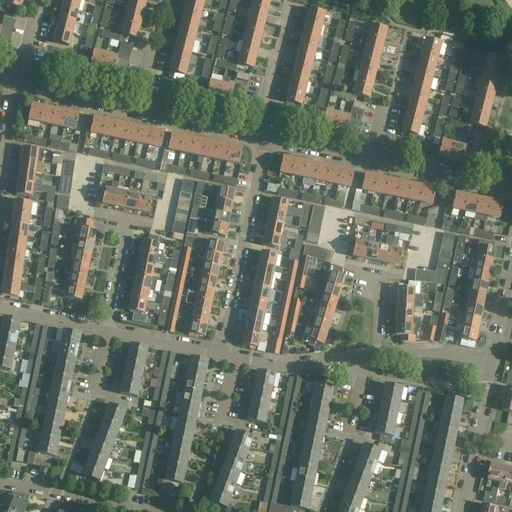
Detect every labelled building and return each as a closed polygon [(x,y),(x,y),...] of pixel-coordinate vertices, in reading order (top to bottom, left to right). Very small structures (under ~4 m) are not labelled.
[(22,0),(5,0),(4,5),(6,5),(20,9),(22,0)] [(77,11),(79,0),(63,0),(62,7),(77,11)] [(142,15),(145,4),(129,0),(127,11),(142,15)] [(225,11),(227,1),(221,0),(220,0),(218,9),(225,11)] [(253,0),(252,7),(267,11),(270,0),(253,0)] [(237,4),(230,2),(228,11),(234,13),(237,4)] [(187,3),(184,14),(199,18),(202,7),(187,3)] [(62,7),(59,19),(74,23),(77,11),(62,7)] [(94,7),(92,15),(99,17),(101,8),(94,7)] [(252,7),(249,19),(264,23),(267,11),(252,7)] [(104,9),(102,17),(109,19),(111,11),(104,9)] [(309,9),(306,21),(322,25),(325,13),(309,9)] [(139,27),(142,15),(127,11),(124,23),(139,27)] [(184,14),(181,26),(196,30),(199,18),(184,14)] [(214,23),(221,24),(224,15),(217,14),(214,23)] [(89,27),(96,29),(99,17),(92,15),(89,27)] [(226,16),(224,25),(231,27),(233,18),(226,16)] [(109,19),(102,17),(99,27),(106,29),(109,19)] [(4,18),(1,25),(13,28),(15,21),(4,18)] [(59,19),(56,30),(71,34),(74,23),(59,19)] [(249,19),(246,30),(261,34),(264,23),(249,19)] [(339,20),(337,29),(343,31),(345,22),(339,20)] [(319,37),(322,25),(306,21),(303,33),(319,37)] [(121,35),(134,38),(136,39),(139,27),(124,23),(121,35)] [(219,34),(221,24),(214,23),(212,32),(219,34)] [(346,31),(353,33),(355,25),(348,23),(346,31)] [(1,25),(0,28),(0,33),(11,36),(13,28),(1,25)] [(229,36),(231,27),(224,25),(222,34),(229,36)] [(371,25),(368,37),(384,41),(387,29),(371,25)] [(193,41),(196,30),(181,26),(178,37),(193,41)] [(86,38),(93,40),(96,29),(89,27),(86,38)] [(341,40),(343,31),(337,29),(334,39),(341,40)] [(56,30),(53,42),(68,46),(70,40),(73,41),(74,35),(71,34),(56,30)] [(258,46),(261,34),(246,30),(243,41),(258,46)] [(109,40),(111,33),(102,31),(100,38),(109,40)] [(351,43),(353,33),(346,31),(344,41),(351,43)] [(11,36),(0,33),(0,41),(9,44),(11,36)] [(120,35),(111,33),(109,40),(118,43),(120,35)] [(300,44),(316,48),(319,37),(303,33),(300,44)] [(175,49),(190,53),(193,41),(178,37),(175,49)] [(211,37),(208,46),(215,48),(218,38),(211,37)] [(384,41),(368,37),(365,48),(381,53),(384,41)] [(89,56),(93,40),(86,38),(86,41),(82,40),(79,53),(89,56)] [(218,48),(226,50),(228,41),(221,39),(218,48)] [(425,39),(422,51),(438,55),(444,56),(446,45),(441,43),(425,39)] [(121,43),(119,47),(131,50),(133,44),(121,41),(121,43)] [(255,57),(258,46),(243,41),(240,53),(255,57)] [(452,42),(450,49),(455,50),(453,59),(460,60),(462,52),(463,45),(452,42)] [(333,43),(331,52),(337,54),(340,45),(333,43)] [(313,60),(316,48),(300,44),(297,56),(313,60)] [(215,48),(208,46),(206,55),(213,57),(215,48)] [(340,54),(347,56),(349,48),(343,46),(340,54)] [(130,56),(131,50),(119,47),(118,53),(130,56)] [(226,50),(218,48),(216,57),(223,59),(226,50)] [(381,53),(365,48),(362,60),(378,64),(381,53)] [(187,64),(190,53),(175,49),(172,60),(187,64)] [(101,70),(106,51),(100,50),(99,52),(93,51),(91,61),(75,57),(73,65),(90,69),(90,67),(101,70)] [(113,71),(115,65),(116,59),(117,57),(111,55),(112,53),(106,51),(101,70),(113,72),(113,71)] [(435,66),(438,55),(422,51),(419,62),(435,66)] [(337,54),(331,52),(328,62),(335,64),(337,54)] [(128,62),(130,56),(118,53),(117,57),(116,59),(128,62)] [(255,57),(240,53),(237,65),(252,69),(255,57)] [(463,61),(470,63),(472,55),(465,53),(463,61)] [(345,66),(347,56),(340,54),(338,64),(345,66)] [(487,54),(484,66),(500,70),(503,58),(487,54)] [(310,71),(313,60),(297,56),(294,67),(310,71)] [(127,68),(128,62),(116,59),(115,65),(127,68)] [(203,68),(210,70),(212,61),(205,59),(203,68)] [(460,60),(453,59),(450,69),(457,70),(460,60)] [(187,64),(172,60),(169,72),(184,76),(186,70),(192,72),(193,65),(187,64)] [(359,71),(375,76),(378,64),(362,60),(359,71)] [(225,70),(227,63),(218,61),(216,68),(225,70)] [(467,73),(470,63),(463,61),(460,71),(467,73)] [(432,78),(435,66),(419,62),(416,74),(432,78)] [(227,63),(225,70),(235,72),(236,65),(227,63)] [(127,68),(115,65),(113,71),(125,75),(127,68)] [(325,75),(332,77),(334,68),(327,66),(325,75)] [(497,82),(500,70),(484,66),(481,78),(497,82)] [(307,83),(310,71),(294,67),(291,78),(307,83)] [(210,70),(203,68),(200,78),(190,75),(188,83),(205,87),(210,70)] [(335,77),(342,79),(344,71),(337,69),(335,77)] [(372,87),(375,76),(359,71),(356,83),(372,87)] [(249,76),(237,73),(235,80),(247,83),(249,76)] [(447,82),(454,83),(456,75),(449,73),(447,82)] [(429,89),(432,78),(416,74),(413,85),(429,89)] [(210,81),(206,96),(218,99),(223,78),(212,75),(210,81)] [(332,77),(325,75),(322,85),(329,87),(332,77)] [(457,84),(463,86),(466,78),(459,76),(457,84)] [(342,79),(335,77),(332,87),(339,89),(342,79)] [(476,77),(473,88),(478,90),(494,94),(497,82),(481,78),(476,77)] [(223,78),(218,99),(229,102),(233,87),(228,85),(230,79),(223,78)] [(304,94),(307,83),(291,78),(288,90),(304,94)] [(451,93),(454,83),(447,82),(444,92),(451,93)] [(369,99),(372,87),(356,83),(353,95),(369,99)] [(463,86),(457,84),(454,94),(461,96),(463,86)] [(426,101),(429,89),(413,85),(411,97),(426,101)] [(319,98),(326,100),(328,91),(321,89),(319,98)] [(304,94),(288,90),(285,102),(301,106),(304,94)] [(341,100),(343,93),(334,90),(332,97),(341,100)] [(491,105),(494,94),(478,90),(475,101),(491,105)] [(343,93),(341,100),(351,102),(353,95),(343,93)] [(441,105),(448,106),(450,98),(443,96),(441,105)] [(423,112),(426,101),(411,97),(408,108),(423,112)] [(322,115),(326,100),(319,98),(316,107),(313,107),(312,112),(322,115)] [(453,99),(451,107),(458,109),(460,101),(453,99)] [(488,117),(491,105),(475,101),(472,113),(488,117)] [(352,108),(364,111),(365,105),(353,102),(352,108)] [(39,129),(40,123),(43,107),(32,104),(27,126),(39,129)] [(445,116),(448,106),(441,105),(438,115),(445,116)] [(40,123),(52,125),(55,109),(43,107),(40,123)] [(455,119),(458,109),(451,107),(448,117),(455,119)] [(362,116),(364,111),(352,108),(351,113),(362,116)] [(405,120),(420,124),(423,112),(408,108),(405,120)] [(52,125),(63,127),(67,112),(55,109),(52,125)] [(322,126),(334,129),(338,114),(326,111),(322,126)] [(78,114),(67,112),(63,127),(75,130),(78,114)] [(349,119),(361,122),(362,116),(351,113),(350,117),(349,119)] [(485,128),(488,117),(472,113),(469,124),(485,128)] [(338,114),(334,129),(345,132),(346,131),(348,124),(349,119),(350,117),(349,117),(338,114)] [(90,133),(102,135),(105,120),(93,117),(90,133)] [(359,127),(361,122),(349,119),(348,124),(359,127)] [(435,128),(442,130),(444,121),(437,119),(435,128)] [(105,120),(102,135),(113,138),(117,122),(105,120)] [(420,124),(405,120),(402,132),(417,136),(420,124)] [(458,130),(460,123),(451,120),(448,120),(446,127),(458,130)] [(125,140),(128,125),(117,122),(113,138),(125,140)] [(460,123),(458,130),(467,132),(469,125),(460,123)] [(359,127),(348,124),(346,131),(358,134),(359,127)] [(137,143),(140,127),(128,125),(125,140),(137,143)] [(148,145),(152,129),(140,127),(137,143),(148,145)] [(442,130),(435,128),(432,138),(439,140),(442,130)] [(163,132),(152,129),(148,145),(160,148),(163,132)] [(470,132),(468,139),(480,142),(481,135),(470,132)] [(180,152),(183,136),(171,134),(168,149),(180,152)] [(28,136),(26,143),(35,145),(37,138),(28,136)] [(192,154),(195,138),(183,136),(180,152),(192,154)] [(37,138),(35,145),(45,147),(46,140),(37,138)] [(202,164),(203,156),(207,141),(195,138),(192,154),(198,155),(197,163),(202,164)] [(480,142),(468,139),(466,146),(478,149),(480,142)] [(450,159),(454,143),(442,140),(438,156),(450,159)] [(59,150),(60,143),(51,141),(49,148),(59,150)] [(207,141),(203,156),(215,159),(218,143),(207,141)] [(60,143),(59,150),(68,152),(69,145),(60,143)] [(218,143),(215,159),(227,161),(230,146),(218,143)] [(462,162),(462,161),(464,153),(466,146),(454,143),(450,159),(462,162)] [(242,148),(230,146),(227,161),(239,164),(242,148)] [(478,149),(466,146),(464,153),(476,156),(478,149)] [(22,147),(21,159),(36,161),(41,162),(43,150),(38,149),(22,147)] [(90,149),(88,156),(97,158),(99,151),(90,149)] [(99,151),(97,158),(107,160),(108,153),(99,151)] [(53,155),(52,164),(62,166),(62,165),(74,166),(75,156),(60,154),(60,153),(54,152),(53,155)] [(476,156),(464,153),(462,161),(474,164),(476,156)] [(113,154),(111,161),(120,163),(122,156),(113,154)] [(122,156),(120,163),(130,165),(131,158),(122,156)] [(292,175),(295,159),(283,157),(280,173),(292,175)] [(19,171),(35,173),(41,174),(43,163),(36,162),(36,161),(20,159),(19,171)] [(136,159),(134,166),(144,168),(145,161),(136,159)] [(295,159),(292,175),(303,178),(307,162),(295,159)] [(162,160),(160,171),(175,174),(177,168),(168,166),(168,162),(167,161),(162,160)] [(145,161),(144,168),(153,170),(154,163),(145,161)] [(307,162),(303,178),(315,180),(318,164),(307,162)] [(318,164),(315,180),(314,184),(326,186),(327,182),(330,167),(318,164)] [(60,176),(72,178),(74,166),(62,165),(62,166),(60,176)] [(103,165),(102,172),(120,176),(121,169),(103,165)] [(338,185),(342,169),(330,167),(327,182),(338,185)] [(177,168),(175,174),(177,174),(185,176),(186,170),(177,168)] [(121,169),(120,176),(129,178),(131,171),(121,169)] [(353,172),(342,169),(338,185),(337,189),(343,190),(343,189),(355,191),(355,188),(356,188),(358,177),(353,176),(353,172)] [(191,170),(189,177),(199,179),(200,172),(198,172),(191,170)] [(17,182),(41,186),(42,181),(34,179),(35,173),(19,171),(17,182)] [(135,172),(134,179),(143,181),(144,174),(135,172)] [(200,172),(199,179),(208,181),(209,174),(203,173),(200,172)] [(145,174),(144,174),(143,181),(141,191),(136,211),(148,213),(152,193),(147,192),(149,181),(155,182),(156,175),(145,173),(145,174)] [(364,179),(358,177),(356,188),(362,189),(362,190),(374,192),(377,176),(365,174),(364,179)] [(214,175),(212,182),(222,184),(223,177),(214,175)] [(58,188),(70,190),(72,178),(60,176),(58,188)] [(156,176),(155,183),(165,185),(166,178),(156,176)] [(377,176),(374,192),(385,195),(389,179),(377,176)] [(223,177),(222,184),(236,187),(237,180),(223,177)] [(389,179),(385,195),(397,197),(400,181),(389,179)] [(182,181),(181,187),(193,189),(194,183),(186,181),(182,181)] [(397,197),(409,200),(412,184),(400,181),(397,197)] [(17,182),(16,194),(32,197),(32,192),(47,194),(46,203),(49,203),(53,204),(53,203),(55,188),(48,187),(41,186),(17,182)] [(101,204),(113,206),(116,190),(117,190),(118,183),(112,182),(110,189),(105,188),(101,204)] [(197,182),(195,195),(202,196),(203,190),(207,191),(208,185),(197,182)] [(423,186),(412,184),(409,200),(420,202),(423,186)] [(435,189),(423,186),(420,202),(432,204),(435,189)] [(191,195),(193,189),(181,187),(180,193),(191,195)] [(217,199),(232,202),(235,191),(219,187),(217,199)] [(125,208),(136,211),(141,191),(129,188),(128,193),(125,208)] [(279,189),(277,196),(287,198),(288,191),(279,189)] [(113,206),(125,208),(128,193),(117,190),(116,190),(113,206)] [(288,191),(287,198),(296,200),(297,193),(288,191)] [(190,201),(191,195),(180,193),(179,199),(190,201)] [(465,211),(468,195),(456,193),(453,209),(465,211)] [(302,194),(301,201),(310,202),(312,196),(302,194)] [(200,207),(202,196),(195,195),(193,205),(200,207)] [(480,198),(468,195),(465,211),(476,214),(480,198)] [(57,196),(56,203),(68,205),(69,198),(57,196)] [(312,196),(310,202),(319,204),(321,198),(312,196)] [(286,214),(285,214),(300,217),(307,218),(310,206),(303,205),(302,210),(287,207),(288,202),(272,198),(270,210),(286,214)] [(486,222),(488,216),(491,200),(480,198),(476,214),(475,220),(486,222)] [(189,207),(190,201),(179,199),(177,204),(189,207)] [(214,211),(230,214),(232,202),(217,199),(214,211)] [(325,199),(324,205),(334,207),(335,201),(325,199)] [(15,200),(13,212),(29,215),(31,203),(15,200)] [(503,203),(491,200),(488,216),(500,219),(503,203)] [(335,201),(334,207),(343,209),(344,203),(335,201)] [(353,201),(351,211),(369,215),(370,208),(361,206),(362,203),(353,201)] [(56,203),(56,209),(67,212),(68,205),(56,203)] [(188,213),(189,207),(177,204),(176,210),(188,213)] [(313,206),(311,214),(323,216),(325,209),(313,206)] [(370,208),(369,215),(378,217),(380,210),(370,208)] [(45,209),(44,217),(51,218),(51,217),(52,210),(48,209),(45,209)] [(176,210),(175,216),(187,218),(188,213),(176,210)] [(190,218),(197,219),(199,211),(192,210),(190,218)] [(270,210),(267,222),(283,225),(285,214),(286,214),(270,210)] [(212,222),(227,226),(230,214),(214,211),(212,222)] [(384,211),(383,218),(392,219),(394,213),(384,211)] [(11,224),(28,226),(29,215),(13,212),(11,224)] [(394,213),(392,219),(401,221),(403,215),(394,213)] [(322,223),(323,216),(311,214),(310,221),(322,223)] [(417,218),(416,224),(424,226),(432,228),(435,217),(426,215),(426,220),(417,218)] [(187,218),(175,216),(174,222),(185,224),(187,218)] [(407,216),(406,222),(416,224),(417,218),(407,216)] [(50,228),(51,218),(44,217),(43,227),(50,228)] [(300,217),(298,227),(305,229),(307,218),(300,217)] [(197,219),(190,218),(187,233),(197,235),(198,233),(198,231),(197,230),(197,229),(195,229),(196,225),(197,219)] [(372,222),(355,218),(353,225),(370,229),(372,222)] [(69,238),(73,239),(73,238),(93,243),(96,231),(92,230),(93,222),(80,219),(78,226),(79,228),(74,227),(71,229),(69,238)] [(320,230),(322,223),(310,221),(308,228),(320,230)] [(442,221),(441,229),(450,231),(450,232),(460,234),(461,227),(452,225),(452,223),(442,221)] [(172,228),(184,230),(185,224),(174,222),(172,228)] [(225,237),(227,226),(212,222),(211,223),(206,222),(205,229),(210,230),(209,234),(225,237)] [(283,225),(267,222),(265,233),(286,238),(287,231),(282,230),(283,225)] [(382,231),(383,224),(372,222),(370,229),(382,231)] [(10,236),(26,238),(28,226),(11,224),(10,236)] [(386,224),(384,231),(394,233),(395,226),(386,224)] [(52,236),(59,237),(60,227),(53,226),(52,236)] [(395,226),(394,233),(410,237),(412,230),(395,226)] [(461,227),(460,234),(469,236),(470,229),(461,227)] [(184,230),(172,228),(171,234),(183,236),(184,230)] [(318,238),(320,230),(308,228),(307,235),(318,238)] [(475,230),(473,237),(483,239),(485,232),(475,230)] [(41,240),(48,241),(49,233),(42,232),(41,240)] [(485,232),(483,239),(492,241),(493,234),(485,232)] [(187,233),(184,248),(191,249),(192,241),(194,242),(194,241),(196,241),(197,235),(187,233)] [(286,238),(265,233),(262,245),(283,250),(286,238)] [(443,233),(442,240),(454,242),(455,236),(443,233)] [(356,240),(352,256),(364,258),(369,236),(369,235),(363,234),(361,241),(356,240)] [(142,240),(140,252),(162,257),(164,245),(159,244),(160,237),(149,235),(148,242),(142,240)] [(317,245),(318,238),(307,235),(305,242),(317,245)] [(8,248),(24,250),(26,238),(10,236),(8,248)] [(57,246),(59,237),(52,236),(50,245),(57,246)] [(364,258),(376,261),(379,245),(373,244),(375,238),(369,236),(364,258)] [(399,238),(393,237),(392,242),(387,263),(399,266),(403,250),(397,249),(399,238)] [(457,244),(455,252),(462,254),(464,246),(466,238),(458,237),(457,244)] [(75,251),(91,254),(93,243),(73,238),(73,239),(72,244),(77,245),(75,251)] [(224,243),(204,239),(201,251),(221,255),(224,243)] [(299,256),(303,241),(295,239),(293,250),(290,249),(289,254),(299,256)] [(46,252),(48,241),(41,240),(39,251),(46,252)] [(392,242),(386,240),(385,246),(379,245),(376,261),(387,263),(392,242)] [(494,243),(479,240),(477,250),(471,250),(469,250),(468,255),(477,257),(492,261),(495,249),(493,248),(494,243)] [(305,245),(303,255),(313,259),(317,248),(316,248),(305,245)] [(440,251),(451,253),(452,248),(441,245),(440,251)] [(6,260),(23,262),(24,250),(8,248),(6,260)] [(188,259),(191,249),(184,248),(182,258),(188,259)] [(317,248),(313,259),(319,261),(322,249),(317,248)] [(322,249),(319,261),(324,262),(328,251),(322,249)] [(48,259),(55,260),(57,251),(50,250),(48,259)] [(73,263),(89,266),(91,254),(75,251),(73,263)] [(173,251),(171,259),(178,260),(180,252),(173,251)] [(203,264),(219,267),(221,255),(201,251),(198,251),(196,257),(204,258),(203,264)] [(261,251),(258,264),(274,267),(277,255),(261,251)] [(328,251),(324,262),(330,264),(333,253),(328,251)] [(438,256),(450,259),(451,253),(440,251),(438,256)] [(162,257),(140,252),(137,264),(153,268),(154,263),(164,264),(165,257),(162,257)] [(455,252),(452,263),(453,263),(459,264),(460,263),(465,264),(466,256),(462,255),(462,254),(455,252)] [(289,269),(296,271),(299,256),(289,254),(288,261),(290,262),(289,269)] [(39,256),(37,264),(44,265),(46,257),(39,256)] [(437,262),(449,264),(450,259),(438,256),(437,262)] [(490,272),(492,261),(477,257),(474,269),(490,272)] [(54,270),(55,260),(48,259),(47,269),(54,270)] [(178,260),(171,259),(169,269),(176,271),(178,260)] [(5,272),(21,274),(23,262),(6,260),(5,272)] [(64,273),(70,274),(86,277),(89,266),(73,263),(66,262),(64,273)] [(179,271),(186,272),(188,264),(181,262),(179,271)] [(436,268),(448,270),(449,264),(437,262),(436,268)] [(43,275),(44,265),(37,264),(36,274),(43,275)] [(137,264),(135,276),(151,279),(153,268),(137,264)] [(201,275),(216,279),(219,267),(203,264),(201,275)] [(258,264),(256,276),(272,279),(273,273),(281,275),(282,268),(274,267),(258,264)] [(321,278),(320,282),(341,289),(345,277),(340,276),(342,269),(332,265),(330,266),(328,272),(329,272),(328,278),(324,277),(321,278)] [(300,267),(298,276),(305,278),(307,268),(300,267)] [(428,272),(428,277),(427,284),(438,285),(445,285),(448,270),(436,268),(435,272),(428,272)] [(451,268),(450,276),(457,277),(458,269),(451,268)] [(296,271),(289,269),(287,280),(294,281),(296,271)] [(490,272),(474,269),(472,281),(488,284),(490,272)] [(184,283),(186,272),(179,271),(177,281),(184,283)] [(3,284),(19,286),(21,274),(5,272),(3,284)] [(46,273),(45,282),(52,283),(52,281),(53,274),(46,273)] [(70,274),(68,286),(84,289),(86,277),(70,274)] [(168,274),(166,282),(173,284),(175,275),(168,274)] [(198,287),(214,290),(216,279),(201,275),(200,275),(192,274),(190,279),(199,281),(198,287)] [(151,279),(135,276),(133,287),(149,291),(154,292),(157,280),(151,279)] [(256,276),(254,287),(269,290),(272,279),(256,276)] [(305,278),(298,276),(296,286),(303,288),(305,278)] [(457,277),(450,276),(448,286),(455,288),(457,277)] [(35,279),(34,288),(41,289),(42,280),(35,279)] [(485,295),(488,284),(472,281),(470,292),(485,295)] [(52,283),(45,282),(43,295),(50,296),(51,290),(67,293),(66,298),(81,301),(84,289),(68,286),(64,286),(64,285),(52,283)] [(171,295),(173,284),(166,282),(164,293),(171,295)] [(318,288),(316,293),(322,295),(338,300),(340,301),(342,296),(339,295),(341,289),(320,282),(318,288)] [(19,286),(3,284),(1,295),(18,298),(18,292),(33,294),(32,301),(39,302),(41,289),(34,288),(19,286)] [(286,285),(284,293),(291,294),(293,286),(286,285)] [(176,286),(174,294),(181,296),(183,287),(176,286)] [(130,299),(146,302),(149,291),(133,287),(130,299)] [(212,302),(214,290),(198,287),(197,292),(188,291),(187,297),(212,302)] [(254,287),(252,293),(249,292),(248,298),(251,298),(251,299),(267,302),(269,290),(254,287)] [(397,300),(421,302),(421,297),(421,296),(421,295),(419,295),(414,295),(414,288),(398,288),(397,300)] [(295,291),(293,299),(300,301),(302,292),(295,291)] [(445,299),(452,301),(454,292),(447,291),(445,299)] [(470,292),(467,304),(483,307),(485,295),(470,292)] [(289,305),(291,294),(284,293),(282,303),(289,305)] [(434,302),(441,303),(443,294),(436,293),(434,302)] [(181,296),(174,294),(172,306),(178,307),(180,299),(181,296)] [(334,311),(338,300),(322,295),(320,300),(313,298),(311,304),(314,305),(318,307),(319,306),(334,311)] [(161,305),(168,307),(170,298),(163,297),(161,305)] [(212,302),(187,297),(185,303),(194,305),(193,310),(209,313),(212,302)] [(148,310),(160,312),(159,316),(166,317),(168,307),(161,305),(161,306),(146,303),(146,302),(130,299),(129,305),(127,305),(126,309),(128,310),(128,311),(133,312),(132,320),(145,323),(147,317),(144,314),(148,312),(148,310)] [(267,302),(251,299),(249,310),(265,313),(267,302)] [(298,311),(300,301),(293,299),(291,309),(298,311)] [(450,311),(452,301),(445,299),(443,309),(450,311)] [(421,302),(397,300),(396,312),(412,313),(413,307),(421,307),(421,302)] [(434,302),(432,312),(439,314),(441,303),(434,302)] [(465,315),(480,319),(483,307),(467,304),(461,302),(459,309),(466,310),(465,315)] [(318,307),(314,305),(312,310),(317,312),(315,318),(331,323),(334,311),(319,306),(318,307)] [(172,306),(169,317),(176,319),(178,307),(172,306)] [(281,308),(279,316),(286,317),(288,309),(281,308)] [(207,325),(209,313),(193,310),(192,316),(187,315),(186,321),(207,325)] [(246,321),(262,325),(265,313),(249,310),(246,321)] [(396,312),(396,323),(420,325),(420,318),(412,318),(412,313),(396,312)] [(442,313),(440,323),(447,324),(449,315),(442,313)] [(288,323),(295,324),(297,315),(290,314),(288,323)] [(478,330),(480,319),(465,315),(464,320),(457,319),(455,326),(457,326),(478,330)] [(286,317),(279,316),(277,326),(284,328),(286,317)] [(0,328),(0,330),(17,334),(20,321),(3,317),(0,328)] [(176,319),(169,317),(166,330),(173,332),(176,319)] [(431,317),(429,325),(436,327),(438,318),(431,317)] [(332,323),(331,323),(315,318),(313,324),(307,322),(306,327),(327,334),(329,328),(331,329),(332,323)] [(204,337),(207,325),(186,321),(184,327),(190,328),(188,334),(204,337)] [(246,321),(244,333),(267,338),(268,335),(265,332),(261,331),(262,325),(246,321)] [(293,338),(295,324),(288,323),(285,337),(293,338)] [(420,325),(396,323),(395,329),(392,329),(392,335),(395,335),(401,336),(400,342),(414,343),(414,337),(416,337),(417,332),(419,329),(420,329),(420,325)] [(444,339),(447,324),(440,323),(437,338),(436,341),(443,342),(444,339)] [(426,340),(426,341),(433,343),(433,340),(436,327),(429,325),(426,340)] [(475,342),(478,330),(457,326),(456,332),(461,333),(460,339),(475,342)] [(327,334),(306,327),(301,341),(307,343),(308,341),(323,346),(327,334)] [(0,342),(14,346),(17,334),(0,330),(0,342)] [(63,330),(60,342),(78,346),(81,333),(63,330)] [(276,331),(275,339),(282,341),(283,332),(276,331)] [(267,338),(244,333),(241,345),(257,348),(258,342),(263,343),(267,342),(267,338)] [(279,354),(282,341),(275,339),(272,352),(279,354)] [(0,355),(12,358),(14,346),(0,342),(0,355)] [(78,346),(60,342),(58,355),(75,358),(78,346)] [(144,361),(144,360),(147,348),(129,344),(126,357),(144,361)] [(0,368),(9,370),(12,358),(0,355),(0,368)] [(75,358),(58,355),(55,367),(73,371),(75,358)] [(126,357),(124,369),(142,373),(143,365),(149,366),(150,361),(144,360),(144,361),(126,357)] [(187,370),(204,374),(207,360),(190,357),(187,370)] [(73,371),(55,367),(53,379),(70,383),(73,371)] [(121,381),(139,385),(142,373),(124,369),(121,381)] [(202,386),(204,374),(187,370),(184,382),(202,386)] [(257,371),(254,384),(272,387),(274,375),(257,371)] [(70,383),(53,379),(50,392),(67,395),(70,383)] [(139,385),(121,381),(119,394),(136,398),(139,385)] [(199,398),(202,386),(184,382),(182,395),(199,398)] [(315,383),(313,396),(331,400),(333,387),(315,383)] [(252,396),(269,400),(272,387),(254,384),(252,396)] [(385,384),(382,396),(399,400),(402,387),(385,384)] [(159,389),(155,389),(152,402),(144,400),(142,407),(155,410),(156,403),(159,389)] [(67,395),(50,392),(47,404),(65,408),(67,395)] [(197,410),(199,398),(182,395),(179,407),(197,410)] [(269,400),(252,396),(249,408),(267,412),(269,400)] [(310,408),(328,412),(331,400),(313,396),(310,408)] [(399,400),(382,396),(379,409),(397,412),(399,400)] [(445,396),(442,409),(460,413),(463,400),(445,396)] [(503,411),(510,413),(511,413),(511,400),(505,399),(503,411)] [(47,404),(45,417),(62,420),(65,408),(47,404)] [(108,404),(104,416),(121,422),(125,410),(108,404)] [(179,407),(177,419),(194,423),(197,410),(179,407)] [(264,424),(267,412),(249,408),(247,420),(264,424)] [(328,412),(310,408),(307,420),(325,424),(328,412)] [(397,412),(379,409),(377,421),(394,425),(397,412)] [(457,425),(460,413),(442,409),(440,421),(457,425)] [(147,418),(148,419),(153,419),(154,413),(142,410),(141,417),(147,418)] [(100,428),(117,434),(121,422),(104,416),(100,428)] [(60,433),(62,420),(45,417),(42,429),(60,433)] [(174,431),(192,435),(194,423),(177,419),(174,431)] [(305,433),(323,437),(325,424),(307,420),(305,433)] [(394,425),(377,421),(374,434),(391,437),(394,425)] [(455,437),(457,425),(440,421),(437,434),(455,437)] [(19,427),(14,426),(10,425),(8,438),(11,438),(16,439),(19,427)] [(100,428),(95,440),(112,446),(117,434),(100,428)] [(40,441),(57,445),(60,433),(42,429),(40,441)] [(189,447),(192,435),(174,431),(172,443),(189,447)] [(236,431),(232,443),(248,449),(253,437),(236,431)] [(302,445),(320,449),(323,437),(305,433),(302,445)] [(452,450),(455,437),(437,434),(435,446),(452,450)] [(273,453),(273,454),(278,455),(280,443),(281,437),(277,436),(275,446),(270,445),(269,452),(273,453)] [(95,440),(91,451),(108,458),(112,446),(95,440)] [(37,454),(40,455),(46,456),(52,457),(54,458),(57,445),(40,441),(37,454)] [(186,459),(189,447),(172,443),(169,456),(186,459)] [(227,455),(244,461),(248,449),(232,443),(227,455)] [(296,456),(298,445),(293,444),(290,455),(296,456)] [(363,444),(359,456),(376,462),(380,451),(363,444)] [(320,449),(302,445),(300,457),(318,461),(320,449)] [(450,462),(452,450),(435,446),(432,458),(450,462)] [(22,452),(22,451),(17,450),(17,451),(18,451),(15,462),(22,464),(25,452),(22,452)] [(91,451),(86,463),(103,470),(108,458),(91,451)] [(32,465),(35,453),(29,452),(26,464),(32,465)] [(35,453),(32,465),(38,466),(40,455),(37,454),(35,453)] [(402,467),(406,468),(409,456),(400,454),(399,459),(403,460),(402,467)] [(44,468),(46,456),(40,455),(38,466),(44,468)] [(223,467),(239,473),(244,461),(227,455),(223,467)] [(52,457),(46,456),(44,468),(49,469),(52,457)] [(184,471),(186,459),(169,456),(166,468),(184,471)] [(371,474),(376,462),(359,456),(354,468),(371,474)] [(318,461),(300,457),(297,470),(315,474),(318,461)] [(429,471),(447,475),(450,462),(432,458),(429,471)] [(99,482),(103,470),(86,463),(82,475),(99,482)] [(500,482),(504,466),(492,464),(488,480),(500,482)] [(511,485),(511,484),(511,468),(504,466),(500,482),(499,489),(505,491),(507,483),(511,485)] [(218,479),(235,485),(239,473),(223,467),(218,479)] [(404,480),(406,468),(402,467),(401,472),(396,471),(394,479),(399,480),(399,479),(404,480)] [(410,467),(407,479),(412,480),(416,481),(417,481),(419,469),(414,468),(410,467)] [(164,480),(168,481),(173,482),(179,483),(181,484),(184,471),(166,468),(164,480)] [(367,486),(371,474),(354,468),(350,480),(367,486)] [(315,474),(297,470),(294,482),(312,486),(315,474)] [(444,487),(447,475),(429,471),(427,483),(444,487)] [(214,490),(230,497),(235,485),(218,479),(214,490)] [(168,481),(164,480),(164,481),(161,481),(158,491),(165,493),(168,481)] [(345,492),(363,498),(367,486),(350,480),(345,492)] [(171,494),(173,482),(168,481),(165,493),(171,494)] [(179,483),(173,482),(171,494),(176,495),(179,483)] [(294,482),(292,494),(310,498),(312,486),(294,482)] [(442,499),(444,487),(427,483),(424,496),(442,499)] [(230,497),(214,490),(209,502),(226,509),(230,497)] [(358,510),(363,498),(345,492),(341,504),(358,510)] [(12,493),(11,496),(8,495),(3,507),(9,509),(9,508),(18,511),(23,511),(27,502),(22,500),(24,495),(12,493)] [(298,509),(306,511),(307,511),(310,498),(292,494),(289,507),(291,508),(298,509)] [(496,505),(497,498),(485,495),(484,502),(496,505)] [(439,511),(442,499),(424,496),(422,508),(439,511)] [(506,500),(497,498),(496,505),(505,507),(506,500)] [(263,504),(263,503),(259,502),(257,511),(265,511),(267,505),(263,504)] [(268,511),(275,511),(277,505),(275,505),(276,504),(270,503),(268,511)]
